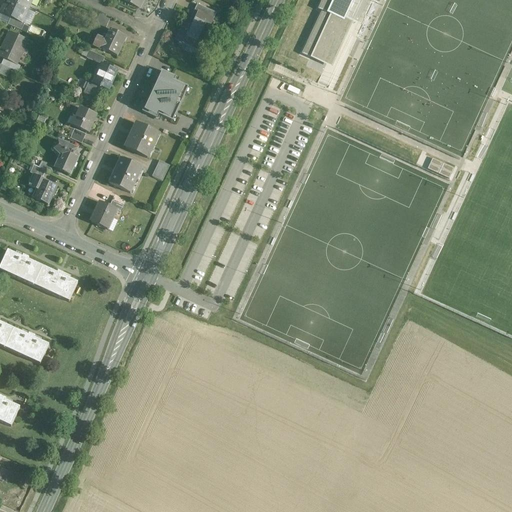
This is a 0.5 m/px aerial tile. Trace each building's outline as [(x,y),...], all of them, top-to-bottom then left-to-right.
[(29,8),(12,0),(6,0),(0,13),(11,19),(22,24),(29,8)] [(120,0),(121,1),(139,9),(142,0),(120,0)] [(216,14),(200,7),(197,13),(211,19),(213,20),(216,14)] [(197,13),(191,26),(183,23),(175,41),(199,52),(205,39),(203,38),(211,19),(197,13)] [(110,19),(100,15),(95,25),(105,30),(110,19)] [(22,24),(11,19),(8,25),(21,31),(24,25),(22,24)] [(126,38),(110,31),(105,42),(96,38),(93,46),(117,58),(126,38)] [(28,41),(9,32),(0,51),(0,58),(6,61),(16,66),(16,65),(19,58),(17,57),(21,48),(25,50),(28,41)] [(103,58),(90,52),(87,59),(100,65),(103,58)] [(16,66),(6,61),(4,67),(10,70),(17,73),(20,67),(16,65),(16,66)] [(336,63),(328,81),(340,86),(348,68),(336,63)] [(4,67),(0,65),(0,75),(6,78),(10,70),(4,67)] [(116,73),(102,66),(94,83),(89,81),(83,93),(97,100),(102,88),(108,91),(116,73)] [(182,88),(168,118),(157,112),(155,116),(146,112),(153,96),(150,95),(142,113),(143,113),(156,120),(158,116),(171,122),(173,116),(175,117),(186,94),(184,93),(187,87),(174,82),(176,78),(161,71),(153,89),(155,90),(162,75),(172,79),(170,83),(182,88)] [(172,79),(162,75),(155,90),(153,96),(146,112),(155,116),(157,112),(168,118),(182,88),(170,83),(172,79)] [(96,116),(80,109),(75,119),(76,120),(73,127),(88,134),(96,116)] [(159,135),(137,124),(125,149),(147,159),(159,135)] [(85,135),(74,130),(70,139),(81,145),(85,135)] [(79,156),(64,149),(62,152),(64,153),(57,170),(70,176),(79,156)] [(142,170),(120,160),(109,184),(130,194),(142,170)] [(53,168),(42,162),(38,169),(45,172),(50,174),(53,168)] [(170,167),(159,162),(156,170),(166,175),(170,167)] [(38,169),(33,166),(30,174),(42,179),(45,172),(38,169)] [(166,175),(156,170),(152,178),(162,182),(166,175)] [(56,188),(41,181),(33,200),(48,207),(56,188)] [(123,207),(112,202),(109,208),(116,211),(120,213),(123,207)] [(109,208),(100,203),(91,223),(107,230),(116,211),(109,208)] [(57,275),(28,262),(29,260),(26,259),(23,258),(22,259),(7,252),(0,268),(0,271),(69,303),(77,284),(63,278),(63,276),(61,275),(58,273),(57,275)] [(0,347),(40,366),(49,347),(34,340),(35,338),(32,337),(29,336),(28,337),(0,324),(0,347)] [(0,423),(11,428),(20,409),(5,402),(5,401),(2,399),(0,398),(0,423)]
